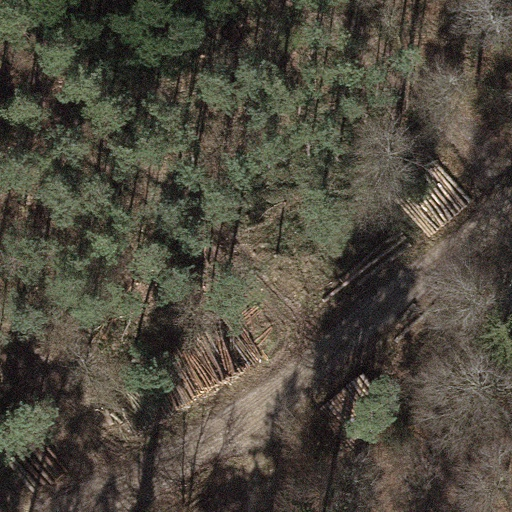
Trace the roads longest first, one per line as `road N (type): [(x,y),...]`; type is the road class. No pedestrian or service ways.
road 1 (track): [(511,212),(230,434),(83,511)]
road 2 (track): [(287,389),(257,468),(255,511)]
